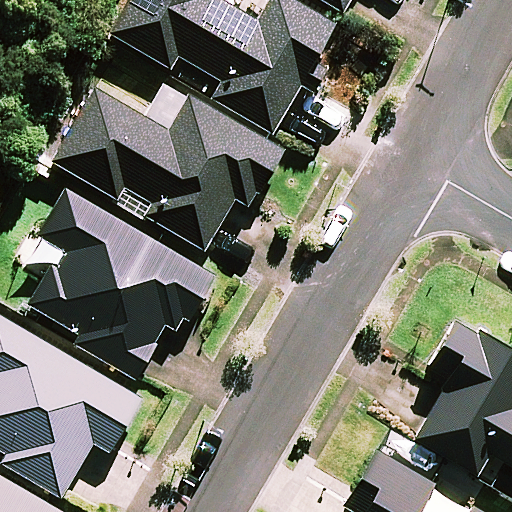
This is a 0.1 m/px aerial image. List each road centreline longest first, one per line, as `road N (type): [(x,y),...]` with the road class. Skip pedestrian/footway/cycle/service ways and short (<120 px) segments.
road 1 (residential): [(411,160),(206,511)]
road 2 (residential): [(502,0),(411,160)]
